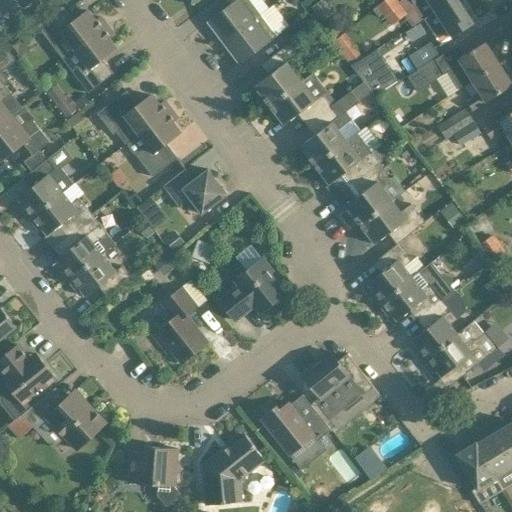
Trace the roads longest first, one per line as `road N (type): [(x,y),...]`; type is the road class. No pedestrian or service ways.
road 1 (residential): [(332,312),(203,409),(128,406),(0,243)]
road 2 (residential): [(332,312),(322,301),(325,266),(126,0)]
road 3 (residential): [(511,384),(424,420),(332,312)]
